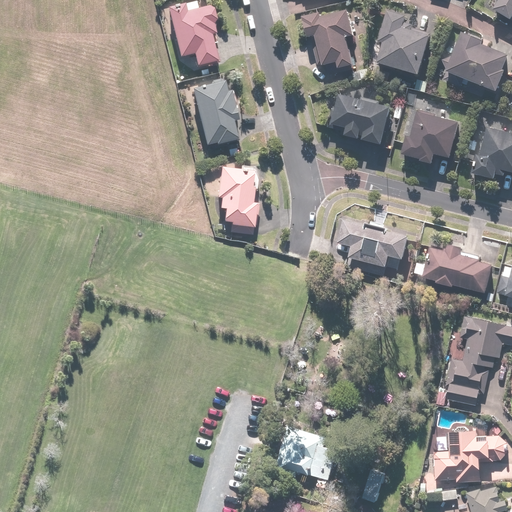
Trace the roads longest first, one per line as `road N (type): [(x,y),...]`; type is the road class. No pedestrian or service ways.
road 1 (residential): [(511,218),(360,179),(303,183)]
road 2 (residential): [(257,0),(303,183)]
